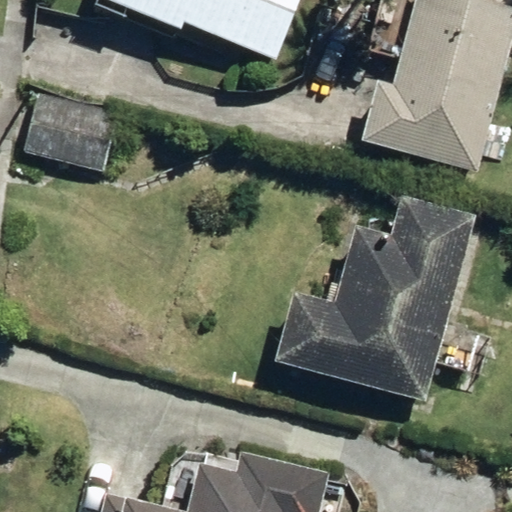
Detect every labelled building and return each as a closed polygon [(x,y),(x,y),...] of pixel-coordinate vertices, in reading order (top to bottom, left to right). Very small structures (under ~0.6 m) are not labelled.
[(176,28),(268,64),(292,0),(91,0),(90,3),(174,35),(176,28)] [(355,145),(470,174),(509,15),(448,0),(411,0),(390,88),(371,84),(355,145)] [(22,157),(99,175),(113,117),(35,98),(22,157)] [(286,299),(268,367),(416,406),(420,407),(429,368),(440,330),(469,221),(464,219),(396,202),(385,240),(381,239),(349,231),(328,310),(326,309),(286,299)] [(97,511),(315,511),(324,480),(239,458),(234,479),(198,469),(187,511),(161,511),(102,497),(97,511)]
